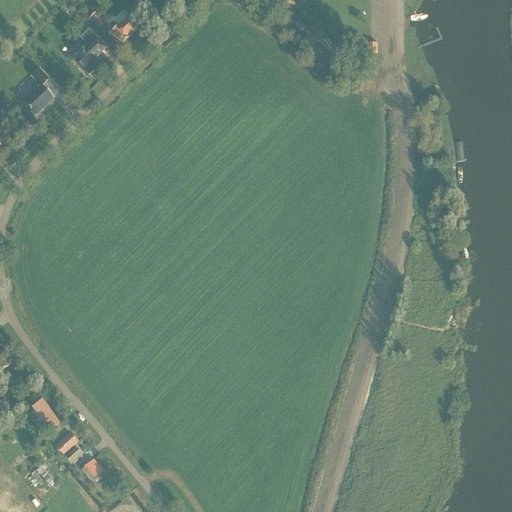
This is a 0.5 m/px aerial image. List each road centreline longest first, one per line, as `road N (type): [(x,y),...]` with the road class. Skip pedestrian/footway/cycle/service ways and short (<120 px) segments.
road 1 (unclassified): [(0,234),(35,162),(201,0)]
road 2 (unclassified): [(165,511),(31,349),(0,285)]
